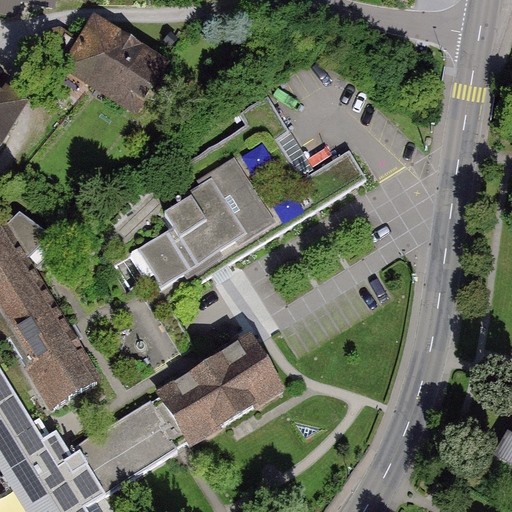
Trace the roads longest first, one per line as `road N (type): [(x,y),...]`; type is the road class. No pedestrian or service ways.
road 1 (secondary): [(480,35),(426,373),(364,511)]
road 2 (residential): [(428,229),(284,318),(258,272),(399,185)]
road 3 (unclassified): [(306,0),(480,35)]
